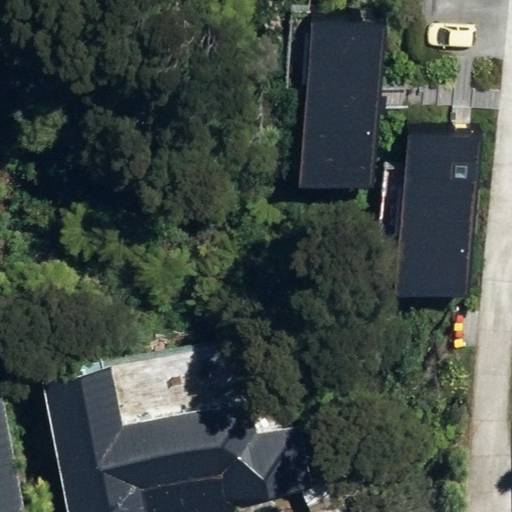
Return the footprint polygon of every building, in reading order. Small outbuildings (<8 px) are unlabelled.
[(300,186),(372,191),(384,22),(312,17),(300,186)] [(397,297),(468,300),(476,136),(405,133),(397,297)] [(108,372),(42,385),(67,511),(235,511),(235,505),(296,493),(282,423),(253,429),(246,399),(118,425),(108,372)] [(0,511),(23,511),(0,397),(0,511)] [(511,441),(489,491),(511,501),(511,441)]
